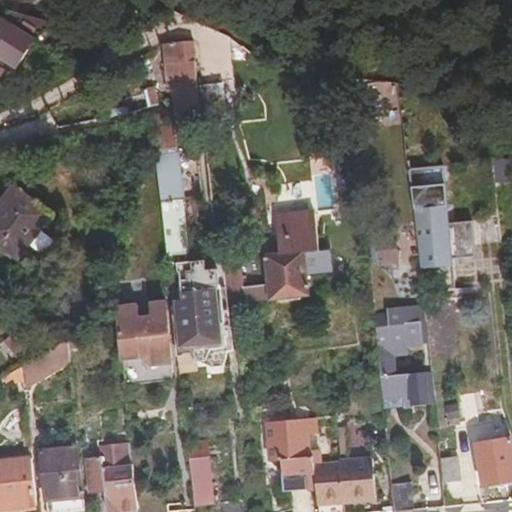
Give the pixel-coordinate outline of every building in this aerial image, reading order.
[(0,87),(6,90),(33,43),(0,23),(0,87)] [(173,119),(193,116),(180,44),(157,48),(150,52),(157,93),(162,92),(169,91),(173,119)] [(166,120),(173,119),(169,91),(162,92),(166,120)] [(128,105),(130,114),(141,112),(140,94),(127,96),(128,105)] [(128,105),(111,108),(87,112),(88,121),(130,114),(128,105)] [(147,116),(140,117),(163,253),(185,248),(164,126),(150,128),(147,116)] [(485,225),(463,227),(459,168),(424,170),(432,275),(471,272),(470,256),(487,255),(485,225)] [(11,194),(0,206),(0,251),(13,262),(46,222),(11,194)] [(389,210),(370,213),(377,248),(394,246),(389,210)] [(227,280),(232,310),(275,303),(310,297),(304,259),(323,256),(317,217),(281,223),(284,249),(267,253),(268,262),(273,291),(246,295),(243,277),(227,280)] [(225,266),(218,266),(219,273),(227,326),(231,351),(239,352),(232,310),(227,280),(225,266)] [(182,361),(199,358),(202,365),(217,363),(219,367),(234,365),(231,351),(209,355),(205,328),(227,326),(219,273),(205,276),(203,268),(180,272),(186,310),(174,312),(182,361)] [(172,373),(162,321),(160,313),(111,321),(120,370),(142,368),(151,377),(172,373)] [(389,313),(380,315),(380,321),(395,393),(417,390),(419,402),(450,398),(429,369),(408,372),(404,352),(415,350),(389,313)] [(24,362),(3,337),(0,339),(0,351),(14,368),(16,367),(24,362)] [(65,364),(60,341),(38,354),(47,373),(65,364)] [(47,373),(38,354),(24,362),(16,367),(21,387),(47,373)] [(480,390),(461,392),(464,420),(483,418),(480,390)] [(357,464),(338,466),(336,452),(325,454),(322,437),(329,435),(326,417),(281,424),(287,462),(296,461),(300,491),(323,488),(322,484),(331,482),(337,511),(367,511),(364,500),(395,492),(388,458),(357,464)] [(511,439),(482,443),(508,482),(511,481),(511,439)] [(94,511),(81,445),(43,454),(52,501),(61,500),(62,511),(94,511)] [(183,445),(156,449),(160,478),(179,473),(178,464),(185,462),(183,445)] [(147,511),(147,509),(136,451),(106,455),(107,468),(95,470),(102,507),(124,505),(125,511),(128,511),(129,511),(147,511)] [(200,509),(221,509),(220,459),(198,460),(200,509)] [(0,511),(44,503),(35,462),(0,469),(0,511)] [(464,489),(461,468),(448,470),(451,490),(464,489)] [(428,479),(412,481),(416,511),(435,509),(428,479)] [(258,511),(257,500),(239,503),(239,511),(258,511)]
